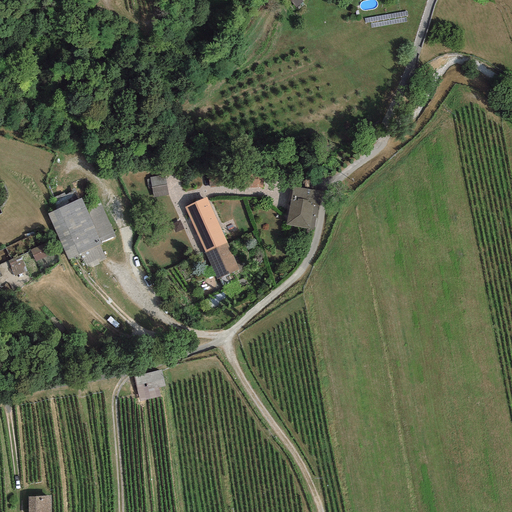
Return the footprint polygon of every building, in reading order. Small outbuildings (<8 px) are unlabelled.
[(168,196),(164,175),(149,178),(153,198),(168,196)] [(321,191),(293,186),(286,225),(313,230),(316,218),(317,218),(321,191)] [(47,214),(68,260),(80,254),(99,245),(102,244),(101,242),(115,236),(98,198),(84,205),(81,198),(47,214)] [(206,198),(184,208),(195,230),(216,220),(206,198)] [(216,220),(195,230),(205,253),(227,243),(216,220)] [(46,243),(30,251),(35,262),(51,254),(46,243)] [(227,243),(205,253),(217,280),(239,270),(227,243)] [(80,254),(88,270),(99,264),(97,261),(104,258),(99,245),(80,254)] [(20,256),(8,261),(14,276),(27,271),(20,256)] [(51,511),(51,496),(28,497),(27,511),(51,511)]
